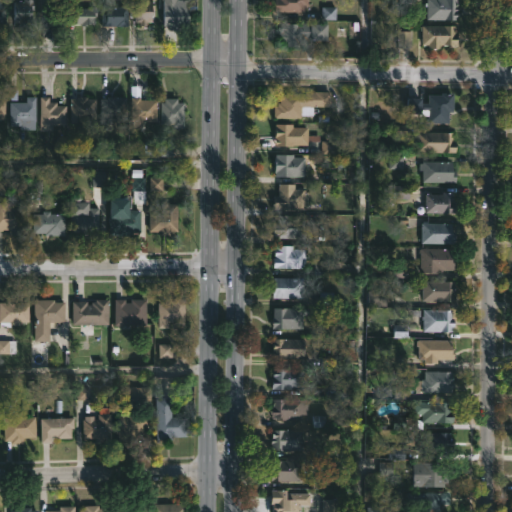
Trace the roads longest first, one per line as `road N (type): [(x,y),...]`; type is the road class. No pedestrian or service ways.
road 1 (secondary): [(213,0),(206,511)]
road 2 (secondary): [(233,511),(239,0)]
road 3 (residential): [(493,0),(487,511)]
road 4 (residential): [(511,74),(239,68)]
road 5 (residential): [(213,60),(0,62)]
road 6 (residential): [(212,267),(0,269)]
road 7 (residential): [(207,472),(0,478)]
